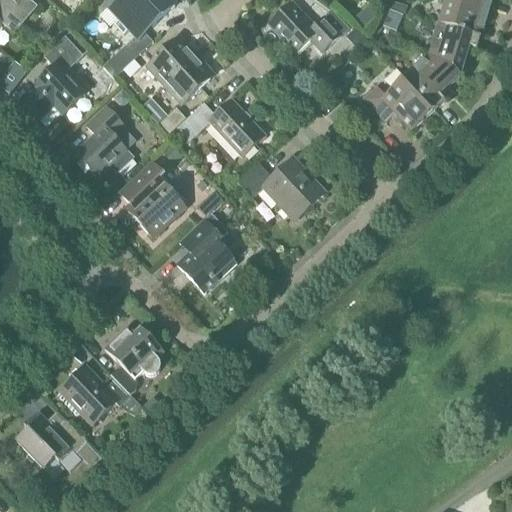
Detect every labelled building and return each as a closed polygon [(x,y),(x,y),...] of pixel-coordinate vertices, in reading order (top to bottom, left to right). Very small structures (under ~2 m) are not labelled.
[(5,0),(0,7),(22,26),(38,7),(29,0),(5,0)] [(167,0),(116,0),(107,9),(120,22),(115,27),(124,37),(129,32),(138,42),(175,8),(167,0)] [(447,0),(438,28),(481,40),(493,0),(447,0)] [(402,7),(392,4),(390,11),(399,15),(402,7)] [(291,6),(269,27),(297,56),(311,43),(323,56),(349,31),(332,13),(314,30),(291,6)] [(0,28),(3,25),(15,34),(22,26),(0,7),(0,28)] [(428,47),(428,59),(461,78),(468,56),(476,56),(481,40),(438,28),(434,27),(428,47)] [(366,42),(355,31),(346,39),(357,51),(366,42)] [(38,92),(22,106),(39,124),(54,109),(62,118),(86,95),(66,74),(83,58),(66,39),(44,59),(54,71),(35,89),(38,92)] [(147,70),(164,88),(196,58),(189,50),(184,54),(175,44),(147,70)] [(102,69),(113,81),(135,62),(124,50),(102,69)] [(196,58),(164,88),(182,108),(210,82),(201,72),(205,68),(196,58)] [(428,59),(405,80),(435,112),(448,101),(444,93),(461,78),(428,59)] [(15,64),(0,82),(0,89),(10,97),(28,74),(15,64)] [(435,112),(405,80),(386,98),(377,90),(364,102),(386,126),(395,117),(411,135),(435,112)] [(132,101),(123,93),(115,101),(123,109),(132,101)] [(204,107),(178,132),(190,145),(210,126),(241,160),(265,138),(233,104),(215,119),(204,107)] [(124,129),(106,110),(86,129),(96,139),(76,158),(80,162),(72,169),(82,180),(90,172),(97,180),(109,169),(114,175),(132,159),(125,152),(134,144),(122,130),(124,129)] [(186,121),(176,111),(158,128),(168,138),(186,121)] [(177,153),(170,145),(159,156),(166,164),(177,153)] [(258,166),(237,185),(252,202),(264,190),(296,224),(325,197),(293,162),(273,181),(258,166)] [(154,168),(122,198),(132,209),(127,213),(152,240),(184,210),(182,207),(185,204),(164,181),(165,180),(154,168)] [(212,217),(191,236),(201,246),(177,268),(205,297),(237,267),(217,246),(228,235),(212,217)] [(135,338),(128,330),(105,352),(121,369),(111,378),(130,399),(136,393),(137,389),(135,383),(143,376),(147,379),(153,379),(158,377),(160,372),(160,367),(157,362),(164,356),(141,332),(135,338)] [(72,407),(92,428),(116,406),(119,409),(130,399),(111,378),(100,388),(82,370),(57,395),(70,409),(72,407)] [(28,434),(16,445),(29,458),(26,461),(32,467),(35,465),(44,474),(55,463),(59,467),(73,453),(76,457),(87,446),(65,424),(55,434),(38,416),(24,430),(28,434)]
